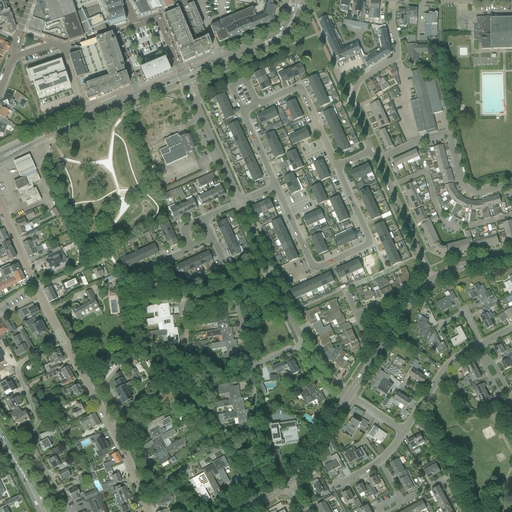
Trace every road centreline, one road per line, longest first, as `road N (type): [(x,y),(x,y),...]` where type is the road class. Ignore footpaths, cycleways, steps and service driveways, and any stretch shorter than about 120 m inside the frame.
road 1 (residential): [(275,185),(318,266),(369,238),(336,165)]
road 2 (residential): [(133,435),(161,483),(227,448),(257,418),(248,368)]
road 3 (residential): [(64,511),(29,440),(37,417),(18,371),(61,337)]
road 4 (residential): [(146,511),(61,337)]
road 5 (residential): [(511,191),(464,185),(448,135),(375,158)]
road 6 (residential): [(182,73),(158,19),(118,31),(139,92)]
road 7 (residential): [(303,345),(239,202)]
road 8 (residential): [(248,368),(236,307),(184,305),(187,345)]
road 9 (residential): [(434,280),(417,292),(347,397)]
road 10 (tertiary): [(185,78),(271,43),(302,0)]
road 11 (tertiary): [(293,0),(289,19),(268,38),(182,73)]
road 12 (residential): [(434,280),(375,158)]
road 13 (residential): [(239,202),(185,78)]
road 14 (residential): [(336,165),(299,88),(256,104)]
